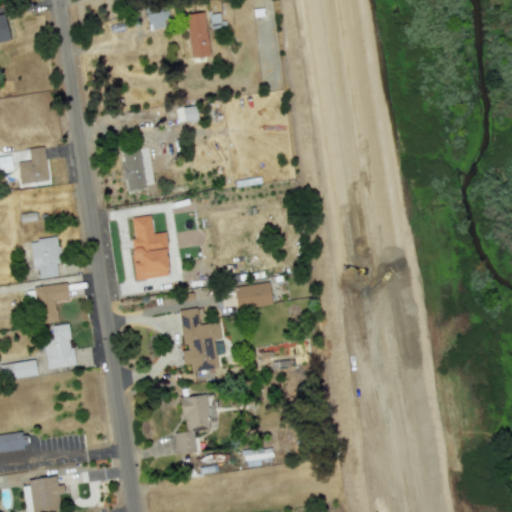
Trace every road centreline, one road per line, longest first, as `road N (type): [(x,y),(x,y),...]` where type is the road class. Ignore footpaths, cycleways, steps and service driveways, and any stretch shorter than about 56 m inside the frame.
road 1 (residential): [(134,511),(57,0)]
road 2 (tertiary): [(391,511),(316,0)]
